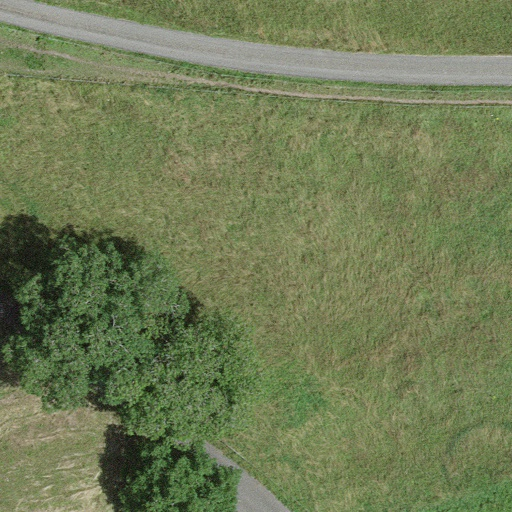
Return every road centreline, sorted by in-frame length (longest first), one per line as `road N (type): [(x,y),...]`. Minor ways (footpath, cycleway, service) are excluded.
road 1 (residential): [(511,71),(325,66),(0,12)]
road 2 (track): [(275,511),(0,306)]
